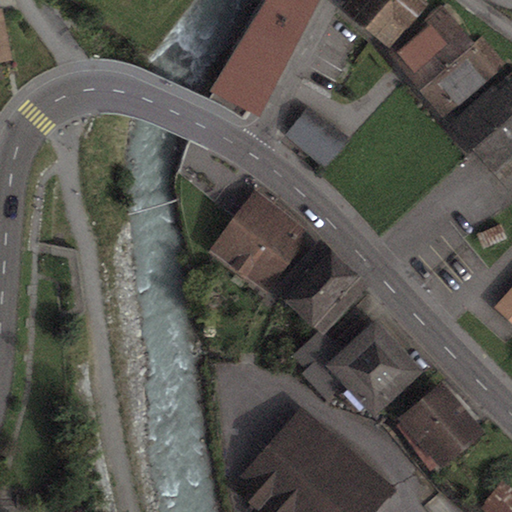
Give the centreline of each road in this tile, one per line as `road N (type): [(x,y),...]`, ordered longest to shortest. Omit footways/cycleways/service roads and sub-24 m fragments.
road 1 (secondary): [(0,345),(15,154),(55,101),(90,89),(128,93),(250,153)]
road 2 (secondary): [(250,153),(293,185),(511,412)]
road 3 (residential): [(250,153),(329,0)]
